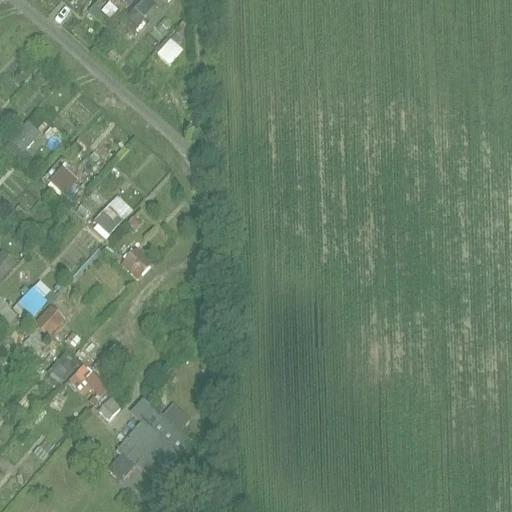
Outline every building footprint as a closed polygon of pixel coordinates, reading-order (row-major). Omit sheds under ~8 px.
[(164,0),(142,0),(136,6),(147,18),(166,1),(164,0)] [(171,38),(157,54),(171,66),(185,50),(171,38)] [(5,143),(18,158),(46,134),(33,120),(5,143)] [(92,226),(107,241),(135,210),(120,196),(92,226)] [(122,264),(139,281),(154,266),(137,249),(122,264)] [(0,280),(17,263),(5,251),(0,256),(0,280)] [(29,319),(55,295),(42,281),(16,305),(29,319)] [(51,338),(66,319),(54,309),(39,328),(51,338)] [(88,397),(104,382),(88,366),(72,381),(88,397)] [(113,399),(100,409),(108,420),(122,409),(113,399)] [(179,456),(141,423),(125,442),(163,474),(179,456)] [(12,466),(23,475),(35,461),(25,451),(12,466)]
